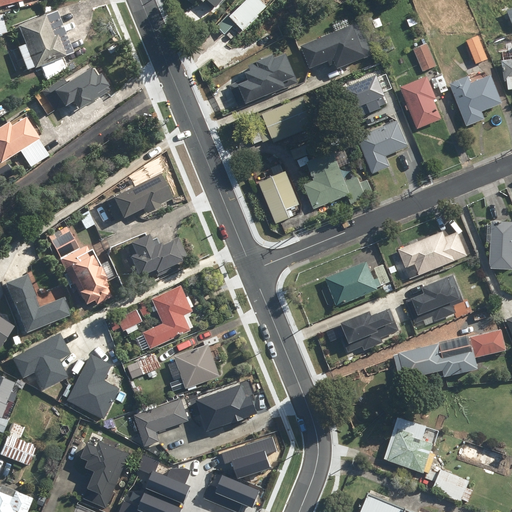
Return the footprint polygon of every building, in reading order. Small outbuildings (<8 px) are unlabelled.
[(228,15),(215,28),(222,37),(232,26),(240,34),(255,20),(254,18),(263,10),(253,0),(245,0),(229,16),(228,15)] [(511,5),(503,9),(511,30),(511,5)] [(48,13),(21,24),(28,42),(20,45),(29,68),(37,65),(38,67),(69,55),(68,53),(73,51),(57,11),(49,15),(48,13)] [(4,13),(0,14),(0,34),(8,32),(4,13)] [(361,23),(297,49),(306,72),(325,64),(327,68),(331,66),(333,72),(374,55),(361,23)] [(479,37),(464,44),(474,66),(489,59),(479,37)] [(425,45),(412,52),(423,73),(436,66),(425,45)] [(230,85),(238,107),(297,82),(285,55),(274,59),(273,56),(248,66),(250,70),(244,73),(247,78),(230,85)] [(511,61),(499,63),(502,83),(505,83),(506,92),(511,91),(511,61)] [(66,77),(43,91),(57,112),(76,99),(82,108),(94,100),(95,101),(98,99),(97,98),(102,95),(100,92),(112,84),(104,71),(101,73),(97,67),(95,67),(94,65),(69,82),(66,77)] [(439,74),(432,77),(440,94),(447,91),(439,74)] [(376,75),(332,94),(344,123),(388,104),(376,75)] [(466,78),(447,86),(465,128),(482,121),(480,114),(500,106),(488,77),(469,85),(466,78)] [(425,79),(398,90),(415,132),(439,122),(431,103),(434,102),(425,79)] [(260,118),(251,122),(260,144),(270,141),(272,145),(312,129),(300,99),(260,116),(260,118)] [(0,128),(0,158),(3,162),(22,150),(32,166),(50,154),(40,138),(41,137),(28,116),(13,125),(11,121),(0,128)] [(397,122),(355,140),(370,176),(388,169),(384,158),(408,149),(397,122)] [(305,144),(286,150),(291,164),(309,157),(305,144)] [(311,182),(301,186),(312,211),(346,197),(349,205),(372,196),(366,181),(357,185),(355,178),(343,183),(330,153),(304,164),(311,182)] [(163,171),(106,199),(117,221),(147,206),(149,211),(164,204),(163,202),(175,196),(171,182),(163,171)] [(283,174),(256,185),(273,226),(287,221),(284,212),(297,207),(283,174)] [(90,211),(79,216),(85,229),(96,223),(90,211)] [(511,237),(511,223),(489,222),(487,270),(511,271),(511,237)] [(140,269),(142,275),(158,267),(160,271),(190,258),(180,237),(165,243),(164,241),(157,244),(152,232),(133,240),(134,242),(129,244),(134,255),(127,258),(134,272),(140,269)] [(440,232),(396,251),(403,269),(412,266),(417,277),(465,257),(455,233),(443,238),(440,232)] [(89,244),(62,258),(69,272),(66,273),(71,285),(76,282),(81,292),(83,291),(89,302),(104,294),(102,290),(109,287),(108,286),(112,284),(108,276),(110,276),(95,246),(91,248),(89,244)] [(365,262),(325,279),(337,307),(377,290),(376,288),(390,282),(383,265),(374,268),(378,278),(373,280),(365,262)] [(29,273),(8,281),(28,332),(72,313),(65,296),(40,306),(36,296),(38,295),(29,273)] [(420,295),(405,301),(413,324),(431,318),(433,322),(454,314),(451,306),(461,302),(451,276),(417,289),(420,295)] [(167,323),(147,332),(154,348),(196,329),(189,314),(198,310),(186,284),(156,297),(159,305),(155,307),(157,311),(161,309),(167,323)] [(110,322),(114,330),(123,326),(126,330),(148,319),(142,307),(110,322)] [(365,313),(337,325),(342,337),(340,337),(347,353),(361,347),(363,351),(381,344),(379,339),(397,332),(387,308),(367,317),(365,313)] [(0,314),(0,346),(1,347),(16,326),(0,314)] [(498,331),(468,338),(473,359),(503,352),(498,331)] [(71,353),(61,334),(13,358),(23,378),(35,371),(44,388),(68,376),(59,359),(71,353)] [(466,338),(396,353),(396,355),(392,356),(396,376),(401,375),(402,380),(439,371),(441,378),(473,371),(466,338)] [(213,343),(178,355),(180,361),(172,364),(177,379),(185,376),(189,387),(224,376),(213,343)] [(157,354),(143,359),(148,375),(163,371),(157,354)] [(111,366),(91,355),(68,400),(103,419),(119,389),(103,381),(111,366)] [(0,414),(4,416),(9,402),(8,402),(9,399),(15,402),(19,393),(13,390),(17,381),(0,373),(0,414)] [(241,384),(196,401),(207,431),(256,413),(250,396),(246,397),(241,384)] [(185,398),(137,415),(147,446),(163,440),(160,431),(193,420),(185,398)] [(422,473),(425,474),(423,479),(433,483),(429,492),(459,504),(460,501),(466,503),(473,484),(437,470),(436,473),(428,470),(432,455),(427,454),(429,445),(418,441),(426,426),(398,418),(381,460),(381,461),(421,475),(422,473)] [(14,421),(1,454),(31,465),(39,445),(21,438),(26,426),(14,421)] [(232,461),(238,479),(271,468),(266,454),(276,451),(271,437),(222,454),(225,463),(232,461)] [(94,459),(92,466),(94,467),(91,473),(96,475),(87,497),(112,507),(134,452),(129,450),(130,449),(105,440),(104,441),(101,441),(100,444),(93,441),(87,457),(94,459)] [(159,462),(143,456),(137,469),(151,475),(146,488),(183,504),(191,486),(185,483),(192,472),(183,468),(171,468),(167,478),(155,472),(159,462)] [(260,491),(222,476),(212,501),(237,511),(239,511),(243,504),(252,509),(260,491)] [(0,490),(0,511),(28,511),(35,497),(4,484),(1,491),(0,490)] [(180,511),(182,508),(135,488),(128,503),(124,501),(119,511),(180,511)] [(403,511),(365,495),(357,511),(403,511)]
